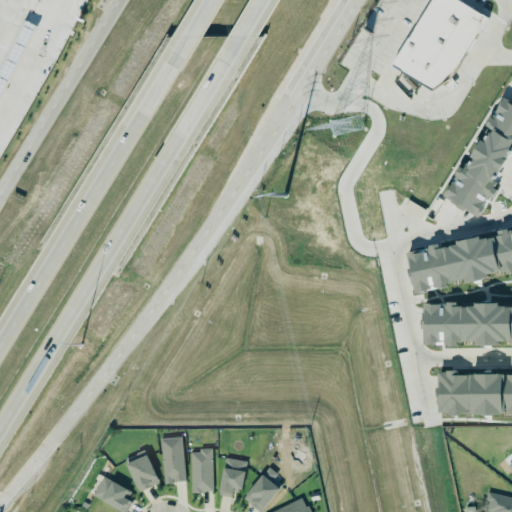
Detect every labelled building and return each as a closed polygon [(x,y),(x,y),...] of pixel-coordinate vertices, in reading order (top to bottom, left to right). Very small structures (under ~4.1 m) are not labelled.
[(485,15),(456,0),(429,0),(393,69),(442,96),(485,15)] [(503,98),(511,103),(511,149),(505,159),(506,160),(499,171),(498,170),(492,180),(496,183),(493,187),(497,190),(491,200),(487,197),(482,205),(484,206),(477,218),(464,210),(463,211),(455,206),(456,205),(450,202),(450,200),(443,196),(451,181),(453,182),(455,180),(453,179),(455,176),(453,175),(459,167),(462,169),(465,164),(468,165),(472,158),(470,157),(480,140),(483,142),(488,134),(485,132),(488,128),(484,126),(490,117),(491,117),(503,98)] [(427,246),(437,244),(439,249),(441,248),(441,249),(449,247),(449,246),(456,245),(456,241),(478,236),(479,239),(486,238),(487,239),(492,238),(492,237),(498,236),(497,231),(506,229),(507,231),(510,230),(511,234),(511,272),(506,274),(505,270),(499,272),(499,271),(487,274),(487,278),(481,279),(482,280),(471,282),(470,281),(464,283),(464,279),(457,280),(456,280),(451,281),(452,282),(445,283),(446,286),(436,289),(436,288),(413,293),(411,284),(410,285),(409,278),(408,279),(406,269),(408,268),(404,253),(418,250),(419,253),(422,252),(423,253),(426,252),(424,249),(428,248),(427,246)] [(511,373),(438,371),(437,413),(470,414),(504,416),(504,413),(511,413),(511,373)] [(158,437),(179,435),(184,480),(163,482),(158,437)] [(198,448),(210,447),(211,490),(200,490),(200,491),(191,492),(189,451),(198,451),(198,448)] [(124,462),(145,452),(158,482),(137,491),(124,462)] [(224,456),(245,460),(240,488),(237,488),(236,491),(230,490),(229,496),(217,493),(224,456)] [(242,497),(257,510),(279,484),(270,476),(268,479),(260,473),(244,491),(245,492),(242,497)] [(130,491),(102,476),(92,496),(122,511),(126,511),(132,502),(126,498),(130,491)] [(485,491),(511,496),(511,511),(486,511),(487,510),(485,509),(487,501),(483,500),(485,491)] [(266,511),(299,496),(303,505),(306,504),(310,511),(266,511)]
